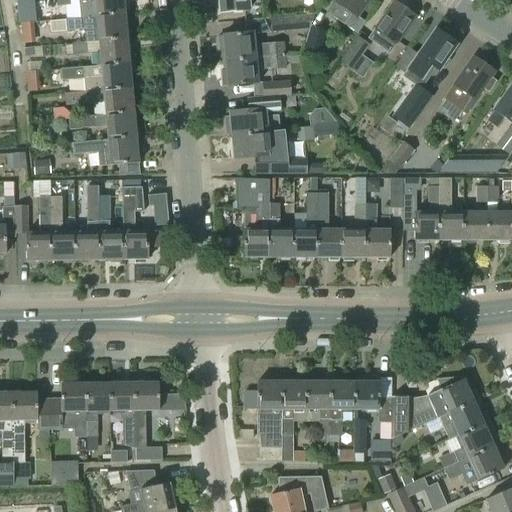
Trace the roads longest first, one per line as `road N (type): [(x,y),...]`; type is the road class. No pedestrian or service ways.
road 1 (residential): [(197,320),(169,0)]
road 2 (secondary): [(197,320),(497,314)]
road 3 (secondary): [(0,322),(197,320)]
road 4 (residential): [(197,320),(206,441),(222,511)]
